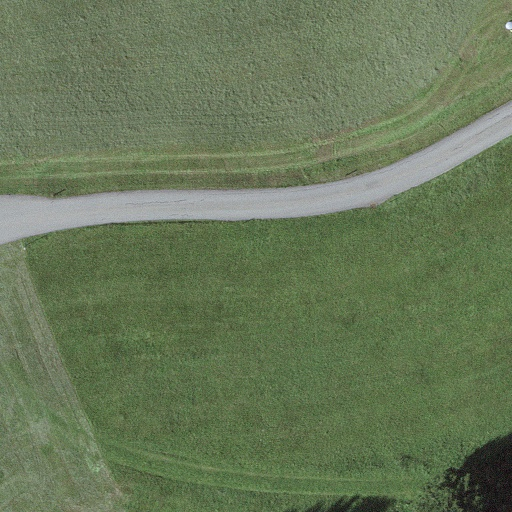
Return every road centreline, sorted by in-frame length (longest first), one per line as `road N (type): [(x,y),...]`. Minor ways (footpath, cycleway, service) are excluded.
road 1 (track): [(511,460),(341,497),(183,453),(96,442),(24,340),(6,223)]
road 2 (unclassified): [(0,225),(381,186),(511,122)]
